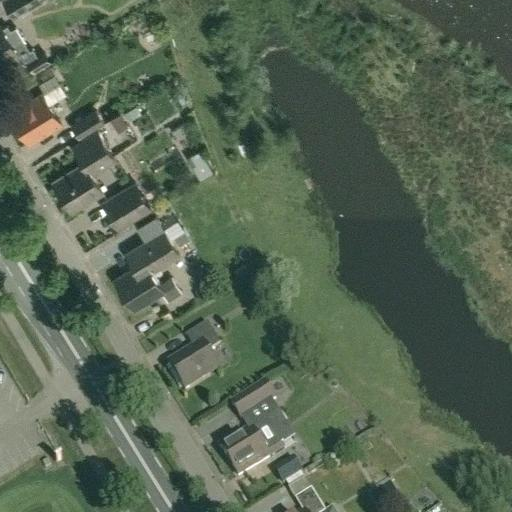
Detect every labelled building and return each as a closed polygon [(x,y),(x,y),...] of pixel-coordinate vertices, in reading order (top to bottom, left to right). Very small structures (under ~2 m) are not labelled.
[(1,0),(13,18),(42,0),(1,0)] [(146,22),(155,52),(167,48),(157,18),(146,22)] [(0,25),(0,66),(17,56),(20,60),(26,63),(27,63),(33,72),(51,62),(43,49),(37,53),(33,47),(31,49),(26,41),(17,27),(12,30),(8,25),(2,29),(0,25)] [(42,93),(11,112),(30,143),(61,123),(49,104),(67,93),(60,83),(59,83),(45,92),(42,93)] [(79,139),(105,122),(95,107),(70,123),(79,139)] [(73,210),(103,191),(93,174),(118,160),(98,128),(71,144),(82,161),(53,180),(73,210)] [(212,168),(206,159),(193,168),(198,176),(212,168)] [(216,207),(231,202),(223,177),(208,183),(216,207)] [(117,228),(152,207),(136,180),(101,202),(117,228)] [(135,266),(115,278),(134,309),(163,290),(169,300),(181,293),(172,278),(162,285),(152,270),(180,252),(165,228),(156,215),(138,227),(146,240),(126,252),(135,266)] [(186,392),(216,373),(205,355),(221,346),(207,324),(186,337),(192,347),(167,362),(186,392)] [(329,362),(321,368),(335,384),(342,378),(329,362)] [(241,422),(277,401),(265,382),(229,404),(241,422)] [(250,427),(219,447),(238,477),(269,458),(267,454),(277,448),(262,426),(253,432),(250,427)] [(276,474),(279,478),(284,485),(302,474),(292,458),(274,469),(276,474)] [(323,511),(304,481),(288,491),(301,511),(323,511)]
